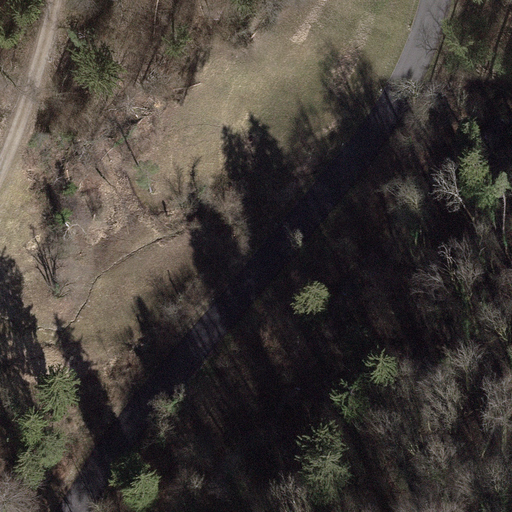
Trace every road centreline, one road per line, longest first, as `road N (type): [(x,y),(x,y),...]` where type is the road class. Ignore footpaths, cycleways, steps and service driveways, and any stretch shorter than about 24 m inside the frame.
road 1 (tertiary): [(79,511),(168,381),(379,127),(419,56),(436,0)]
road 2 (track): [(0,169),(58,0)]
